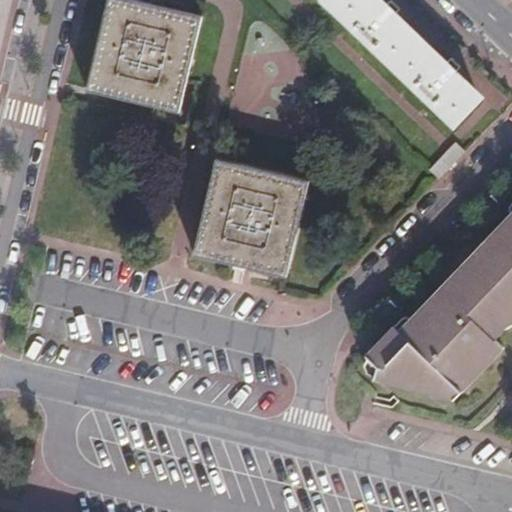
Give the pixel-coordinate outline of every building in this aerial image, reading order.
[(449,84),(454,79),(444,70),(440,75),(389,24),(392,21),(383,12),(380,15),(364,0),(312,0),(449,132),(473,108),(449,84)] [(93,93),(175,112),(195,19),(113,2),(93,93)] [(439,186),(465,160),(452,148),(427,175),(439,186)] [(203,245),(287,264),(306,184),(222,165),(203,245)] [(511,208),(478,243),(482,246),(440,289),(437,286),(395,329),(390,324),(362,354),(374,365),(370,379),(452,399),(501,348),(491,338),(511,317),(511,208)] [(285,278),(287,264),(203,245),(200,257),(285,278)]
